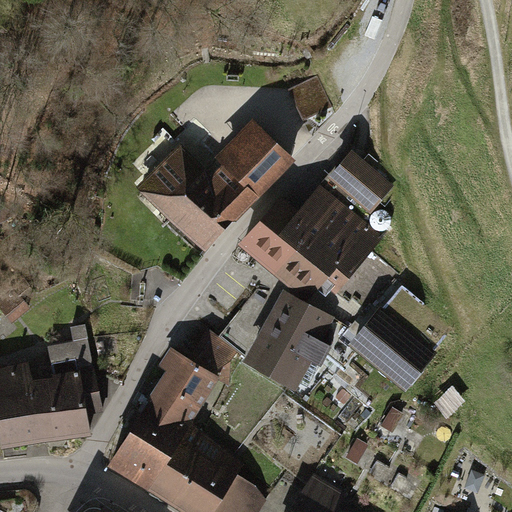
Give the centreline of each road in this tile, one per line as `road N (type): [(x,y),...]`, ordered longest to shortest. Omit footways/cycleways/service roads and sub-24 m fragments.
road 1 (residential): [(405,0),(357,102),(206,266),(82,472)]
road 2 (track): [(511,154),(486,0)]
